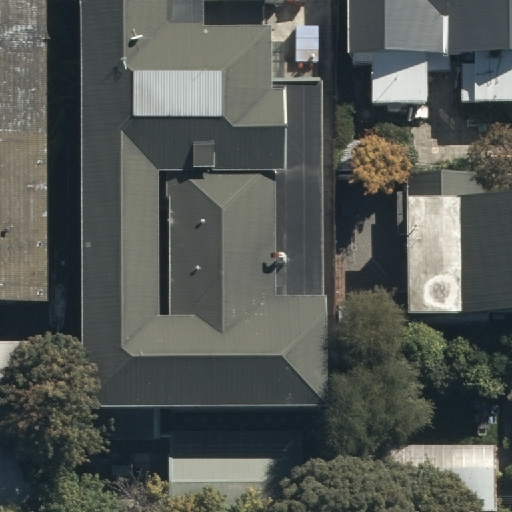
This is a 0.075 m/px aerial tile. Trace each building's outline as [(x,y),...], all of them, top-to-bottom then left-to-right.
[(39,0),(0,0),(0,320),(43,320),(39,0)] [(77,0),(80,419),(323,417),(321,84),(270,84),(270,38),(259,38),(259,9),(292,9),(292,0),(77,0)] [(511,0),(347,0),(348,59),(371,59),(372,105),(426,105),(426,75),(453,75),(453,62),(462,62),(463,107),(511,106),(511,0)] [(381,145),(336,145),(336,182),(381,182),(381,145)] [(490,176),(406,177),(408,324),(511,323),(511,204),(491,204),(490,176)] [(0,511),(59,511),(56,340),(0,340),(0,511)] [(323,511),(323,441),(168,442),(168,511),(323,511)] [(493,511),(494,447),(366,446),(365,511),(493,511)]
